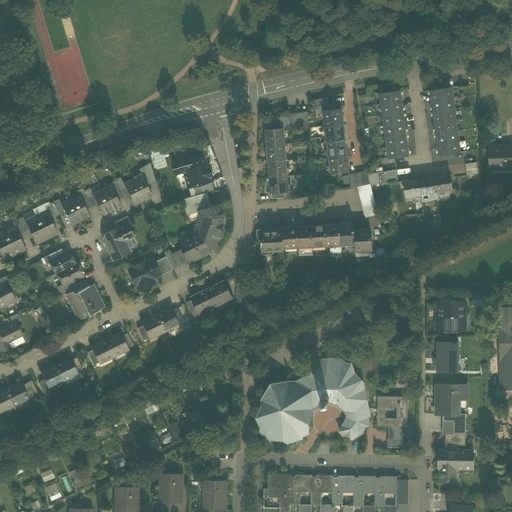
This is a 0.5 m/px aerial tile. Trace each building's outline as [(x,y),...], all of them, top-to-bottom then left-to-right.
[(431,90),(432,101),(453,98),(452,87),(431,90)] [(380,93),(382,104),(402,102),(400,90),(380,93)] [(322,98),(324,110),(335,109),(334,97),(322,98)] [(432,101),(434,112),(455,109),(453,98),(432,101)] [(382,104),(383,115),(403,112),(402,102),(382,104)] [(324,110),(326,126),(343,124),(341,108),(335,109),(324,110)] [(434,112),(435,123),(456,120),(455,109),(434,112)] [(307,112),(301,113),(288,114),(289,117),(290,128),(302,126),(309,125),(307,112)] [(383,115),(385,126),(405,123),(403,112),(383,115)] [(271,118),(271,129),(283,128),(284,129),(290,129),(290,128),(289,117),(271,118)] [(435,123),(437,134),(458,131),(456,120),(435,123)] [(385,126),(386,137),(406,134),(405,123),(385,126)] [(326,126),(328,142),(345,140),(343,124),(326,126)] [(266,129),(267,145),(285,144),(284,129),(283,128),(271,129),(266,129)] [(437,134),(438,144),(459,142),(458,131),(437,134)] [(386,137),(387,147),(407,145),(406,134),(386,137)] [(328,142),(329,158),(347,156),(345,140),(328,142)] [(461,153),(459,142),(438,144),(439,156),(461,153)] [(267,145),(268,161),(286,160),(285,144),(267,145)] [(409,156),(407,145),(387,147),(389,159),(409,156)] [(490,147),(490,168),(511,167),(511,146),(502,147),(502,148),(497,148),(497,147),(490,147)] [(206,164),(203,154),(172,163),(176,174),(184,172),(189,187),(193,186),(211,181),(213,180),(212,176),(209,174),(209,171),(210,167),(209,164),(206,164)] [(349,172),(347,156),(329,158),(331,174),(349,172)] [(268,161),(270,177),(287,176),(286,160),(268,161)] [(465,164),(467,176),(478,174),(477,163),(465,164)] [(151,164),(143,168),(145,173),(142,174),(147,185),(156,181),(151,164)] [(396,170),(384,172),(386,184),(398,182),(396,170)] [(368,171),(361,173),(363,185),(370,184),(368,174),(368,171)] [(379,184),(378,172),(368,174),(370,184),(370,185),(379,184)] [(141,175),(133,179),(143,200),(152,196),(147,185),(142,174),(141,175)] [(351,188),(357,186),(355,174),(349,175),(351,188)] [(450,174),(435,177),(437,192),(449,191),(452,190),(450,174)] [(288,192),(287,176),(270,177),(271,193),(283,192),(288,192)] [(419,179),(422,195),(437,192),(435,177),(419,179)] [(115,181),(123,197),(124,199),(129,196),(123,184),(120,178),(115,181)] [(134,205),(143,200),(133,179),(123,184),(129,196),(134,205)] [(406,197),(422,195),(419,179),(404,181),(406,197)] [(123,197),(115,181),(111,183),(111,185),(118,200),(123,197)] [(207,193),(214,191),(211,181),(193,186),(196,196),(207,193)] [(357,186),(359,193),(371,190),(370,185),(370,184),(363,185),(357,186)] [(111,185),(101,190),(112,211),(121,206),(118,200),(111,185)] [(103,215),(112,211),(101,190),(92,194),(97,204),(103,215)] [(359,193),(360,199),(373,196),(371,190),(359,193)] [(437,192),(438,199),(450,198),(449,191),(437,192)] [(438,199),(437,192),(422,195),(423,202),(438,199)] [(182,200),(187,215),(205,210),(211,208),(211,207),(207,193),(196,196),(182,200)] [(80,197),(86,209),(92,207),(87,197),(85,194),(80,197)] [(87,197),(92,207),(97,204),(92,194),(87,197)] [(79,195),(70,199),(80,220),(89,216),(86,209),(80,197),(79,195)] [(360,199),(362,205),(375,202),(373,196),(360,199)] [(71,225),(80,220),(70,199),(60,204),(65,214),(71,225)] [(362,205),(364,211),(376,208),(375,202),(362,205)] [(47,211),(51,219),(56,216),(50,204),(44,206),(47,211)] [(55,207),(60,217),(65,214),(60,204),(55,207)] [(188,262),(189,263),(205,255),(204,253),(216,248),(219,239),(222,237),(224,230),(223,227),(226,218),(222,204),(211,207),(211,208),(205,210),(206,214),(200,232),(203,238),(198,241),(195,235),(187,239),(187,237),(178,241),(181,248),(188,262)] [(378,213),(376,208),(364,211),(365,218),(366,217),(378,215),(378,213)] [(47,211),(36,216),(46,238),(57,233),(51,219),(47,211)] [(60,217),(65,228),(71,225),(65,214),(60,217)] [(369,228),(380,225),(378,215),(366,217),(369,228)] [(36,243),(46,238),(36,216),(25,221),(29,229),(36,243)] [(115,222),(117,228),(126,223),(126,224),(130,222),(127,216),(115,222)] [(23,217),(17,220),(23,232),(29,229),(25,221),(23,217)] [(19,235),(23,232),(17,220),(12,222),(15,226),(19,235)] [(104,241),(113,260),(129,252),(124,241),(133,237),(126,224),(126,223),(117,228),(105,234),(107,239),(104,241)] [(341,244),(355,244),(354,230),(354,223),(340,224),(341,244)] [(327,245),(341,244),(340,224),(326,225),(327,245)] [(313,246),(327,245),(326,225),(312,226),(313,246)] [(15,226),(3,232),(14,254),(25,248),(19,235),(15,226)] [(284,248),(299,247),(297,226),(283,227),(283,230),(284,248)] [(299,247),(313,246),(312,226),(297,226),(299,247)] [(371,229),(354,230),(355,244),(355,251),(372,250),(371,229)] [(284,250),(284,248),(283,230),(282,230),(282,231),(277,232),(277,231),(263,231),(264,241),(264,250),(273,250),(273,251),(284,250)] [(0,252),(3,259),(14,254),(3,232),(0,233),(0,252)] [(181,248),(166,256),(172,269),(188,262),(181,248)] [(61,249),(48,255),(51,260),(64,254),(61,249)] [(55,273),(56,273),(75,264),(69,251),(64,254),(51,260),(49,261),(49,262),(55,273)] [(43,258),(46,263),(49,262),(49,261),(51,260),(48,255),(43,258)] [(159,276),(172,269),(166,256),(154,262),(160,275),(159,275),(159,276)] [(128,270),(138,291),(155,283),(152,278),(159,275),(160,275),(154,262),(152,258),(144,262),(143,259),(132,265),(133,267),(128,270)] [(77,263),(75,264),(56,273),(62,285),(72,280),(83,275),(77,263)] [(0,278),(0,285),(5,283),(6,283),(14,279),(11,273),(0,278)] [(61,292),(68,289),(75,285),(72,280),(62,285),(59,286),(61,292)] [(85,280),(75,285),(68,289),(71,294),(73,293),(88,286),(85,280)] [(206,289),(205,289),(214,308),(215,307),(214,306),(232,297),(232,299),(233,298),(224,280),(223,280),(224,281),(206,289)] [(0,306),(14,300),(6,283),(5,283),(0,285),(0,306)] [(97,293),(98,293),(94,284),(89,287),(87,288),(87,289),(88,289),(91,290),(91,291),(93,290),(94,291),(96,295),(98,294),(97,293)] [(88,315),(88,316),(89,315),(88,313),(92,311),(93,313),(100,310),(100,309),(102,308),(101,306),(102,306),(100,302),(101,301),(101,302),(102,302),(98,293),(97,293),(98,294),(96,295),(94,291),(93,290),(91,291),(91,290),(88,289),(87,289),(87,288),(89,287),(88,286),(73,293),(71,294),(71,295),(66,297),(70,306),(71,306),(71,305),(74,304),(79,314),(80,314),(81,314),(83,313),(86,311),(88,315)] [(214,308),(205,289),(205,290),(205,291),(199,294),(199,293),(191,297),(191,296),(192,300),(199,313),(200,315),(200,314),(200,313),(213,306),(214,308)] [(187,302),(194,316),(199,313),(192,300),(187,302)] [(438,329),(461,330),(461,329),(461,314),(465,313),(465,302),(438,302),(438,329)] [(71,306),(70,306),(77,320),(88,315),(86,311),(83,313),(81,314),(80,314),(79,314),(74,304),(71,305),(71,306)] [(160,313),(155,315),(163,331),(178,324),(172,311),(170,307),(160,312),(160,313)] [(511,307),(498,308),(499,326),(499,340),(500,360),(501,389),(511,388),(511,307)] [(172,311),(178,324),(184,321),(178,309),(172,311)] [(470,329),(470,313),(465,313),(461,314),(461,329),(470,329)] [(6,319),(9,324),(15,322),(20,320),(17,314),(6,319)] [(148,338),(163,331),(155,315),(150,317),(140,322),(143,327),(148,338)] [(0,350),(1,351),(10,347),(8,342),(22,336),(15,322),(9,324),(0,328),(0,350)] [(137,330),(143,341),(148,338),(143,327),(137,330)] [(110,337),(105,340),(113,356),(128,348),(122,337),(120,332),(110,337)] [(122,337),(128,348),(133,346),(127,335),(122,337)] [(24,340),(22,336),(8,342),(10,347),(12,347),(23,342),(24,340)] [(98,363),(113,356),(105,340),(100,342),(90,347),(92,351),(98,363)] [(437,371),(457,371),(458,342),(438,342),(437,371)] [(87,353),(93,366),(98,363),(92,351),(87,353)] [(55,363),(54,364),(63,382),(64,382),(63,380),(77,374),(77,375),(78,375),(77,373),(71,360),(69,356),(69,357),(60,362),(55,364),(55,363)] [(71,360),(77,373),(83,370),(77,357),(71,360)] [(350,438),(352,440),(359,436),(358,434),(363,433),(366,426),(370,426),(369,420),(370,418),(369,414),(368,413),(366,406),(365,403),(367,400),(364,398),(364,395),(365,393),(363,385),(359,381),(357,384),(352,378),(356,374),(351,369),(352,363),(342,362),(342,358),(328,358),(328,362),(320,362),(318,359),(309,367),(307,367),(307,375),(310,379),(310,383),(303,386),(299,382),(286,382),(286,386),(278,383),(277,380),(275,381),(275,382),(274,383),(272,383),(270,384),(272,386),(272,388),(263,398),(262,399),(262,401),(264,401),(266,401),(257,418),(257,420),(258,420),(259,421),(259,422),(261,426),(261,431),(264,435),(266,433),(272,440),(277,438),(277,437),(278,437),(287,441),(290,440),(292,441),(294,441),(298,439),(297,437),(299,436),(300,437),(307,434),(307,426),(310,427),(311,426),(310,424),(310,417),(314,410),(315,410),(315,409),(314,408),(320,402),(324,406),(329,402),(329,401),(335,402),(337,401),(345,408),(343,410),(346,414),(347,416),(345,421),(346,421),(345,426),(344,426),(343,426),(339,431),(343,435),(343,436),(344,437),(350,438)] [(63,382),(54,364),(54,365),(50,367),(50,366),(41,371),(40,370),(39,371),(44,379),(48,389),(50,389),(49,387),(62,381),(63,382)] [(38,382),(44,395),(50,392),(48,389),(44,379),(38,382)] [(21,386),(28,399),(38,394),(31,381),(21,386)] [(10,387),(5,389),(12,405),(13,407),(14,407),(13,405),(26,399),(27,400),(28,400),(28,399),(21,386),(19,382),(10,386),(10,387)] [(443,414),(459,414),(459,399),(467,399),(467,385),(437,385),(437,414),(443,414)] [(0,410),(12,405),(5,389),(0,391),(0,410)] [(401,427),(407,427),(408,397),(378,396),(377,408),(369,408),(366,406),(368,413),(369,411),(377,411),(377,427),(389,427),(401,427)] [(13,405),(14,407),(27,400),(26,399),(13,405)] [(153,400),(144,405),(148,414),(158,409),(153,400)] [(443,422),(463,422),(463,414),(459,414),(443,414),(443,422)] [(174,437),(181,435),(176,422),(170,424),(174,437)] [(455,428),(454,434),(459,434),(465,434),(465,422),(463,422),(455,422),(455,428)] [(389,427),(389,439),(401,439),(401,427),(389,427)] [(459,434),(454,434),(446,434),(446,445),(457,445),(459,445),(459,434)] [(402,439),(401,439),(389,439),(388,439),(388,447),(402,447),(402,439)] [(440,468),(441,468),(453,468),(456,468),(473,469),(473,450),(457,450),(445,450),(440,450),(440,468)] [(44,481),(54,477),(51,468),(40,472),(44,481)] [(453,479),(453,468),(441,468),(441,479),(453,479)] [(168,501),(180,501),(180,486),(182,486),(182,473),(160,473),(159,487),(164,488),(164,501),(168,501)] [(290,508),(290,504),(290,479),(285,479),(285,474),(275,474),(268,474),(268,495),(280,495),(280,508),(290,508)] [(300,490),(311,490),(312,477),(312,475),(299,475),(296,474),(296,477),(290,476),(290,479),(290,504),(299,505),(300,505),(300,490)] [(322,490),(333,491),(333,477),(333,476),(320,475),(317,475),(317,477),(312,477),(311,490),(311,505),(320,505),(321,505),(322,490)] [(343,491),(354,491),(354,478),(354,476),(341,476),(342,475),(338,475),(338,477),(333,477),(333,491),(332,505),(342,505),(343,491)] [(364,491),(375,491),(375,478),(375,476),(362,476),(359,476),(359,478),(354,478),(354,491),(353,505),(364,506),(364,491)] [(380,478),(375,478),(375,491),(375,506),(385,506),(385,491),(396,492),(396,486),(397,480),(397,477),(384,477),(384,476),(380,476),(380,478)] [(207,509),(224,509),(224,493),(226,493),(227,480),(213,480),(203,479),(203,481),(203,494),(207,494),(207,509)] [(51,500),(61,496),(55,482),(45,486),(51,500)] [(26,493),(34,490),(32,484),(24,487),(26,493)] [(134,511),(135,500),(136,500),(137,486),(115,486),(114,500),(118,500),(117,511),(134,511)] [(156,511),(168,511),(168,501),(164,501),(157,500),(156,511)]
